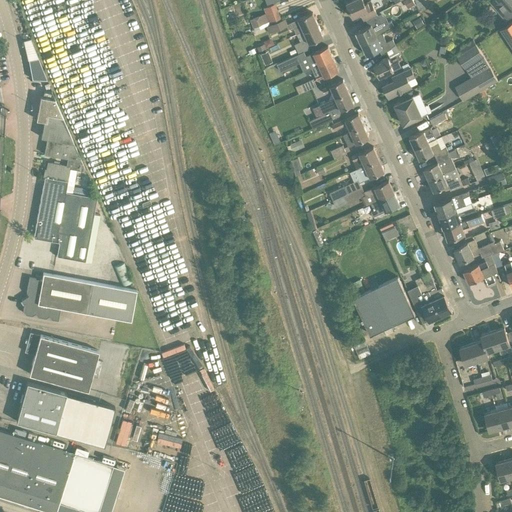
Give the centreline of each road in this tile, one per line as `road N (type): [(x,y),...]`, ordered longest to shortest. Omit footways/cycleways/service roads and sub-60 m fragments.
road 1 (residential): [(469,319),(324,0)]
road 2 (unclassified): [(0,286),(20,165),(14,63),(0,3)]
road 3 (residential): [(476,452),(438,332)]
